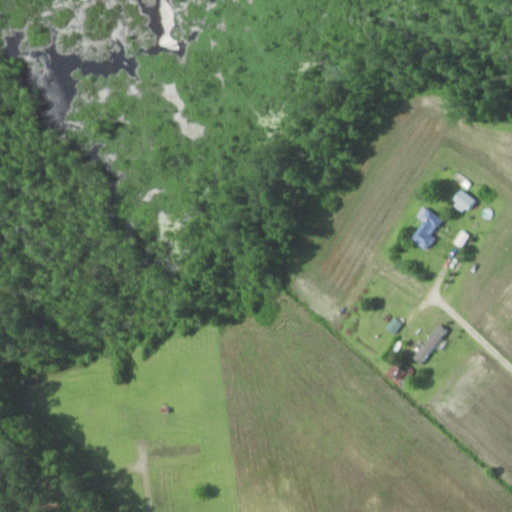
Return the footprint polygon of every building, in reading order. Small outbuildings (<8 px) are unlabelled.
[(482,201),(468,189),(457,201),(471,213),(482,201)] [(431,222),(419,237),(430,247),(451,221),(431,206),(423,216),(431,222)] [(419,358),(429,364),(452,329),(443,322),(419,358)] [(415,372),(401,360),(390,373),(404,385),(415,372)] [(153,459),(205,455),(204,444),(152,448),(153,459)]
